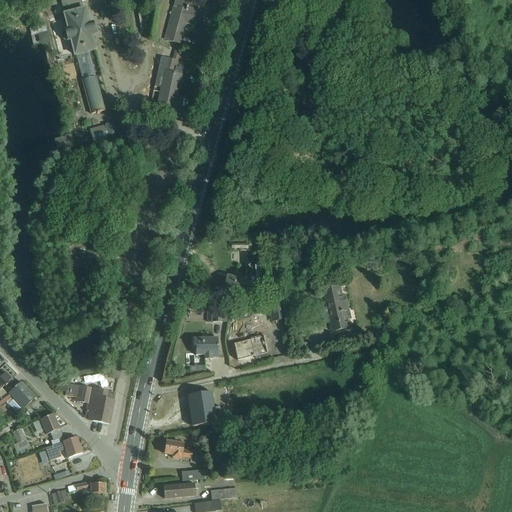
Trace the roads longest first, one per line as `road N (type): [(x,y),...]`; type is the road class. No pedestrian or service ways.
road 1 (track): [(183,128),(129,359),(103,378),(70,378),(40,369),(0,324)]
road 2 (track): [(143,390),(401,339),(511,308)]
road 3 (primary): [(182,244),(248,0)]
road 4 (primary): [(182,244),(129,467)]
road 5 (residential): [(0,347),(99,449),(129,467)]
road 6 (residential): [(0,501),(129,467)]
